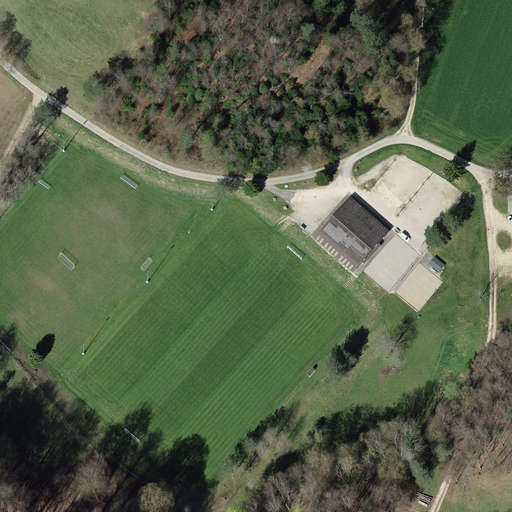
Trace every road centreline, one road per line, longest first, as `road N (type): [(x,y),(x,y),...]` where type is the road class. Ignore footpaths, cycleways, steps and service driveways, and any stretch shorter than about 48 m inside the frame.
road 1 (unclassified): [(0,57),(86,124),(187,175),(267,182),(318,173),(404,136),(487,172),(511,170)]
road 2 (track): [(432,511),(482,384),(494,325),(487,172)]
road 3 (track): [(423,0),(404,136)]
